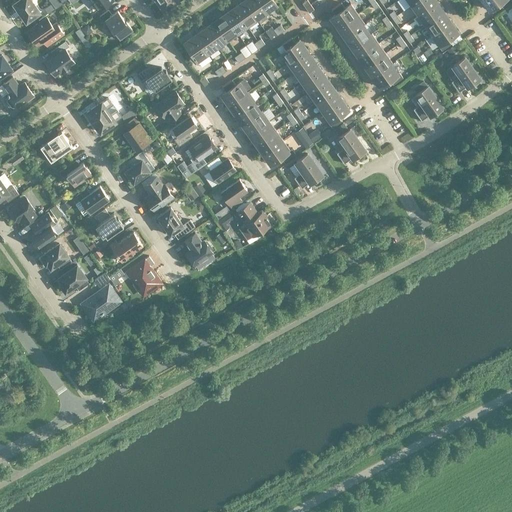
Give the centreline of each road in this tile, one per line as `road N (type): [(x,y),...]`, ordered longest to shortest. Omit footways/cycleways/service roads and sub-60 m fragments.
road 1 (residential): [(76,413),(419,225)]
road 2 (residential): [(384,164),(288,213),(199,97)]
road 3 (tertiary): [(302,511),(511,396)]
road 4 (residential): [(57,101),(171,262),(171,273)]
road 5 (residential): [(364,98),(354,105),(305,36),(326,22),(375,90)]
road 6 (residential): [(199,97),(339,0)]
road 7 (tertiary): [(0,302),(76,413)]
road 8 (residential): [(511,75),(404,153)]
road 9 (residential): [(0,225),(69,326)]
road 10 (residential): [(156,33),(57,101)]
